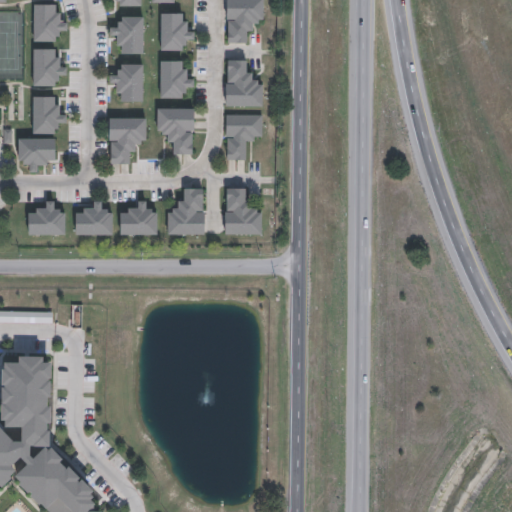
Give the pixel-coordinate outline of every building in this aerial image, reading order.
[(263,0),(263,17),(258,17),(258,21),(252,21),(252,28),(246,28),(245,42),(228,41),(228,19),(235,19),(235,17),(226,17),(226,0),(263,0)] [(53,4),(53,12),(58,12),(58,22),(66,22),(65,30),(57,30),(57,36),(54,36),(54,41),(32,41),(32,4),(53,4)] [(184,12),(184,21),(188,21),(188,30),(194,30),(194,38),(187,38),(187,45),(184,45),(184,49),(162,49),(162,12),(184,12)] [(145,16),(144,52),(123,52),(123,44),(117,44),(118,33),(112,33),(112,27),(119,27),(119,21),(122,21),(122,15),(145,16)] [(55,48),(55,58),(59,58),(59,66),(66,66),(66,74),(57,74),(57,82),(53,82),(53,85),(31,85),(31,48),(55,48)] [(262,82),(262,104),(226,103),(226,83),(234,83),(234,81),(226,81),(227,58),(246,59),(246,71),(252,71),(252,78),(258,79),(258,82),(262,82)] [(184,59),(184,68),(188,68),(188,79),(195,79),(195,85),(187,85),(187,92),(183,92),(183,97),(160,97),(160,59),(184,59)] [(144,63),(144,100),(122,100),(122,93),(118,93),(118,82),(108,82),(108,74),(117,74),(117,68),(121,68),(121,63),(144,63)] [(53,97),(53,104),(58,104),(58,115),(65,115),(65,122),(57,122),(57,128),(53,128),(53,132),(31,132),(31,96),(53,97)] [(187,129),(187,132),(193,132),(193,153),(175,153),(175,141),(169,141),(169,132),(165,132),(165,129),(158,129),(158,108),(195,108),(194,129),(187,129)] [(254,133),(254,138),(245,138),(245,157),(227,157),(227,137),(233,137),(233,134),(225,134),(225,112),(262,113),(262,133),(254,133)] [(142,138),(142,141),(136,141),(136,151),(130,151),(130,164),(112,164),(112,141),(118,141),(118,139),(110,139),(110,135),(110,119),(110,116),(147,116),(147,138),(142,138)] [(46,160),(46,164),(36,164),(36,170),(27,170),(27,164),(22,164),(22,161),(16,161),(17,138),(52,138),(52,160),(46,160)] [(246,195),(246,200),(251,200),(251,208),(258,208),(258,211),(262,211),(263,233),(226,234),(226,233),(226,216),(226,211),(233,211),(233,209),(227,209),(227,186),(244,186),(246,186),(246,195)] [(195,209),(195,211),(204,211),(204,233),(167,232),(167,211),(172,211),(172,207),(178,207),(178,199),(184,199),(184,188),(184,187),(200,187),(204,187),(204,209),(195,209)] [(53,201),(53,208),(60,208),(61,211),(65,211),(65,233),(27,234),(27,211),(36,211),(36,206),(46,206),(46,201),(46,199),(53,199),(53,201)] [(146,200),(146,207),(152,207),(152,211),(155,211),(156,233),(120,234),(119,212),(127,212),(127,207),(138,207),(138,201),(138,199),(146,199),(146,200)] [(101,201),(101,207),(107,207),(107,211),(112,211),(111,233),(75,233),(75,212),(82,212),(82,206),(94,206),(94,201),(94,200),(101,200),(101,201)] [(53,312),(0,311),(0,321),(53,322),(53,312)] [(45,441),(101,500),(100,511),(0,511),(0,356),(46,357),(45,441)]
